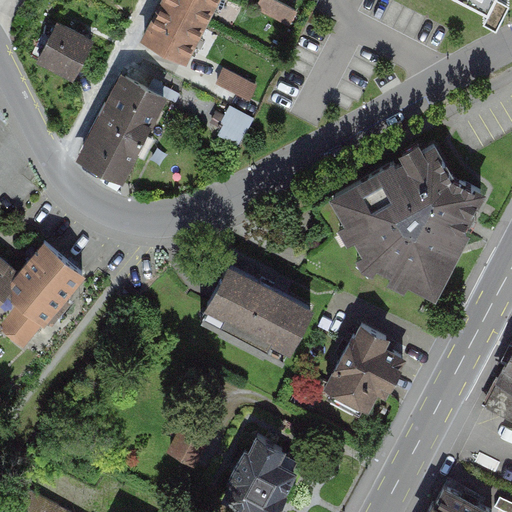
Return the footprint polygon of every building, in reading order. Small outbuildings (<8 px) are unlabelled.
[(175,0),(165,0),(148,36),(198,60),(218,20),(175,0)] [(175,0),(218,20),(227,0),(175,0)] [(304,9),(285,0),(265,0),(261,10),(295,26),(304,9)] [(461,0),(490,14),(496,0),(461,0)] [(79,79),(99,37),(61,18),(40,61),(79,79)] [(130,67),(108,113),(159,137),(181,91),(130,67)] [(262,84),(227,67),(218,86),(254,103),(262,84)] [(220,132),(243,142),(257,112),(233,102),(220,132)] [(108,113),(87,158),(137,182),(159,137),(108,113)] [(463,227),(482,190),(452,174),(434,144),(397,165),(394,161),(315,207),(355,276),(424,312),(467,230),(463,227)] [(46,330),(89,277),(47,244),(5,297),(46,330)] [(0,297),(21,272),(0,255),(0,297)] [(311,306),(229,263),(207,303),(226,313),(220,324),(266,348),(273,336),(291,345),(311,306)] [(386,390),(404,355),(383,344),(388,335),(360,321),(328,382),(368,403),(378,386),(386,390)] [(511,339),(478,409),(511,425),(511,339)] [(193,461),(212,429),(190,416),(171,448),(193,461)] [(288,444),(258,429),(249,445),(245,443),(229,475),(231,476),(221,496),(250,511),(251,508),(258,511),(275,511),(277,511),(278,511),(279,511),(286,499),(284,498),(299,466),(296,465),(301,456),(285,448),(288,444)] [(445,476),(426,511),(489,511),(495,502),(445,476)] [(72,511),(29,490),(17,511),(72,511)] [(496,502),(511,508),(511,495),(501,491),(496,502)]
